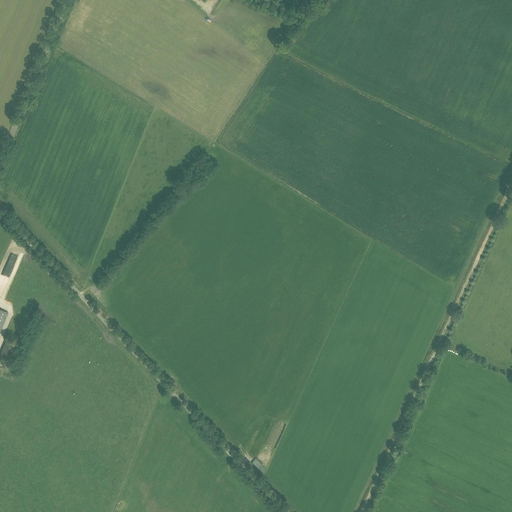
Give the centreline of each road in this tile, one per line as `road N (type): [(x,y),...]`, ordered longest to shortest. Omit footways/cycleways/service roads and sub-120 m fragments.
road 1 (unclassified): [(286,511),(0,208)]
road 2 (track): [(511,184),(361,511)]
road 3 (tertiary): [(0,164),(67,0)]
